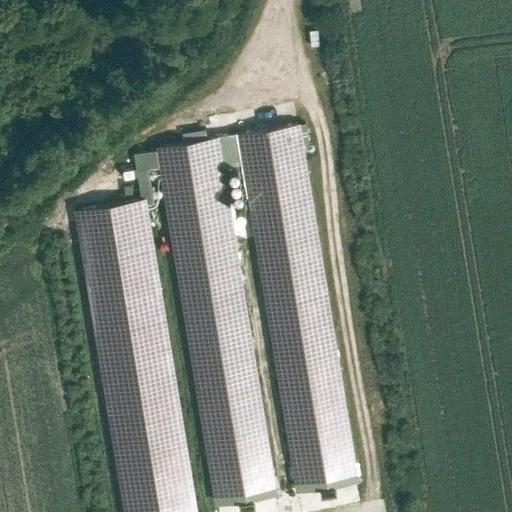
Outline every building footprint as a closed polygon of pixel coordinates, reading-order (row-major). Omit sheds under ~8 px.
[(299,118),(235,129),(240,160),(295,489),(359,479),(299,118)] [(235,129),(218,132),(223,164),(240,160),(235,129)] [(215,501),(277,491),(223,164),(218,132),(156,142),(156,145),(159,164),(215,501)] [(152,200),(147,166),(159,164),(156,145),(132,149),(139,195),(147,194),(148,201),(152,200)] [(196,511),(148,201),(147,194),(139,195),(74,205),(122,511),(196,511)]
